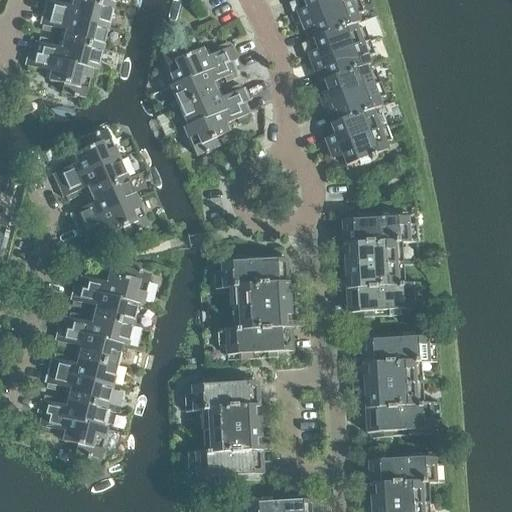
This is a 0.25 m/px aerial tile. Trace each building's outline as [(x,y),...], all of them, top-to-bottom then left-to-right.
[(114,9),(79,0),(75,0),(74,8),(61,4),(62,0),(50,0),(50,2),(46,1),(43,13),(109,30),(114,9)] [(116,0),(79,0),(114,9),(116,0)] [(351,0),(303,0),(307,8),(297,12),(301,22),(352,3),(351,0)] [(360,23),(352,3),(301,22),(305,32),(315,28),(318,38),(356,25),(360,23)] [(211,13),(205,4),(200,7),(205,16),(211,13)] [(109,30),(43,13),(40,26),(43,26),(42,31),(54,34),(55,29),(67,32),(65,41),(104,51),(109,30)] [(363,45),(356,25),(318,38),(314,40),(318,51),(309,54),(312,64),(363,45)] [(98,72),(104,51),(65,41),(63,49),(50,46),(52,41),(40,39),(39,44),(36,43),(33,55),(94,71),(98,72)] [(175,86),(233,62),(238,59),(232,47),(229,49),(227,44),(216,49),(218,53),(207,59),(203,50),(189,56),(186,49),(178,52),(177,50),(171,53),(172,55),(163,59),(175,86)] [(371,65),(363,45),(312,64),(316,74),(326,71),(329,80),(367,67),(371,65)] [(94,71),(33,55),(28,53),(25,66),(28,67),(27,72),(38,75),(40,70),(52,73),(50,82),(64,86),(62,94),(71,96),(71,98),(77,100),(77,97),(87,100),(94,71)] [(233,62),(175,86),(171,88),(180,108),(216,92),(213,84),(225,79),(227,83),(237,79),(235,74),(238,72),(233,62)] [(374,87),(367,67),(329,80),(325,82),(329,93),(319,96),(323,106),(374,87)] [(216,92),(180,108),(189,127),(247,103),(251,101),(245,89),(242,90),(240,86),(230,90),(232,95),(220,100),(216,92)] [(382,108),(374,87),(323,106),(327,116),(336,113),(340,122),(373,111),(382,108)] [(247,103),(189,127),(184,129),(197,157),(205,154),(206,156),(212,153),(211,151),(219,147),(216,140),(230,134),(226,125),(238,120),(240,125),(250,120),(248,115),(251,114),(247,103)] [(381,131),(373,111),(340,122),(331,126),(335,136),(326,140),(330,150),(381,131)] [(381,131),(330,150),(333,160),(343,156),(347,167),(359,162),(361,166),(377,160),(376,156),(388,151),(381,131)] [(58,187),(120,160),(108,132),(99,136),(98,134),(93,137),(93,139),(85,143),(88,150),(75,156),(78,164),(66,169),(64,165),(54,169),(56,174),(53,175),(58,187)] [(120,160),(58,187),(63,199),(66,198),(68,202),(79,197),(77,193),(89,188),(92,196),(128,180),(120,160)] [(128,180),(92,196),(96,204),(84,209),(82,205),(71,209),(73,214),(70,215),(75,227),(137,200),(128,180)] [(137,200),(75,227),(80,239),(83,237),(85,242),(96,237),(94,232),(106,227),(109,236),(123,230),(126,237),(135,233),(136,236),(142,233),(141,231),(149,227),(137,200)] [(345,269),(404,265),(402,245),(418,244),(417,226),(409,226),(408,213),(346,217),(346,222),(343,222),(345,269)] [(9,220),(0,217),(0,257),(2,250),(6,251),(10,234),(6,233),(9,220)] [(232,310),(291,307),(288,260),(284,261),(284,255),(222,259),(222,273),(214,273),(215,291),(231,290),(232,310)] [(404,265),(345,269),(348,315),(352,315),(352,320),(415,316),(414,303),(422,302),(421,284),(405,285),(404,265)] [(81,278),(78,289),(139,306),(144,307),(151,277),(142,275),(143,272),(137,271),(136,273),(127,271),(125,279),(111,275),(108,284),(96,281),(97,276),(86,274),(84,278),(81,278)] [(134,326),(139,306),(78,289),(74,288),(70,301),(74,302),(72,307),(84,310),(85,305),(98,308),(95,316),(134,326)] [(291,307),(232,310),(233,331),(218,331),(219,349),(227,349),(228,362),(290,359),(290,353),(293,353),(291,307)] [(128,347),(134,326),(95,316),(93,325),(81,322),(82,317),(71,314),(69,319),(66,318),(63,330),(124,346),(128,347)] [(119,367),(124,346),(63,330),(58,329),(55,342),(58,343),(57,348),(69,350),(70,346),(82,349),(80,357),(119,367)] [(365,388),(423,385),(422,364),(437,364),(436,346),(428,346),(428,333),(365,337),(365,342),(362,342),(365,388)] [(51,359),(48,371),(113,388),(119,367),(80,357),(78,366),(65,363),(67,358),(55,355),(54,360),(51,359)] [(113,388),(48,371),(45,384),(48,385),(47,390),(58,392),(59,387),(72,391),(70,399),(108,408),(113,388)] [(203,433),(261,430),(258,383),(255,384),(254,378),(192,382),(193,395),(185,396),(186,414),(202,413),(203,433)] [(424,405),(423,385),(365,388),(367,435),(371,434),(371,440),(434,436),(433,423),(441,422),(440,404),(424,405)] [(108,408),(70,399),(68,408),(55,405),(56,400),(45,397),(44,402),(40,401),(37,414),(42,415),(103,429),(108,408)] [(103,429),(42,415),(39,427),(42,428),(41,433),(52,435),(54,431),(66,434),(64,443),(78,446),(76,454),(85,456),(85,459),(91,460),(91,457),(100,460),(108,430),(103,429)] [(261,430),(203,433),(204,454),(188,454),(189,472),(197,472),(198,485),(261,481),(260,476),(264,476),(261,430)] [(445,484),(444,467),(436,467),(435,453),(372,457),(373,463),(369,463),(372,509),(430,506),(429,485),(445,484)] [(314,511),(313,501),(310,502),(310,496),(247,500),(247,511),(314,511)]
